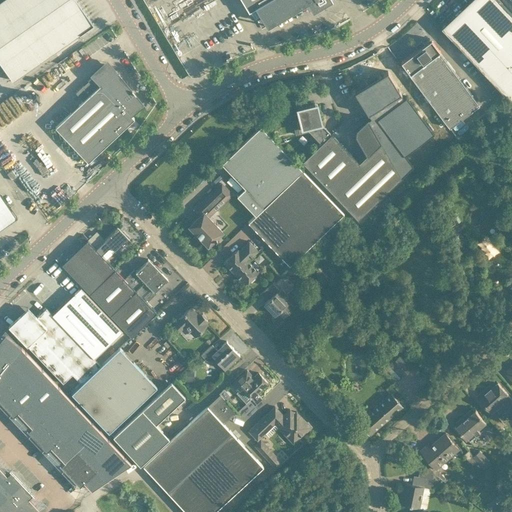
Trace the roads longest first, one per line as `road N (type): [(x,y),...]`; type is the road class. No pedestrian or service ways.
road 1 (residential): [(368,455),(106,185)]
road 2 (tertiary): [(186,111),(263,66),(359,39),(410,0)]
road 3 (residential): [(368,455),(511,329)]
road 4 (tertiary): [(0,286),(106,185)]
road 5 (unknown): [(35,102),(13,124),(19,144),(46,172),(65,163),(61,142)]
road 6 (unknown): [(94,0),(90,26),(0,82)]
road 7 (tertiary): [(186,111),(118,0)]
road 8 (unknown): [(133,23),(35,102)]
